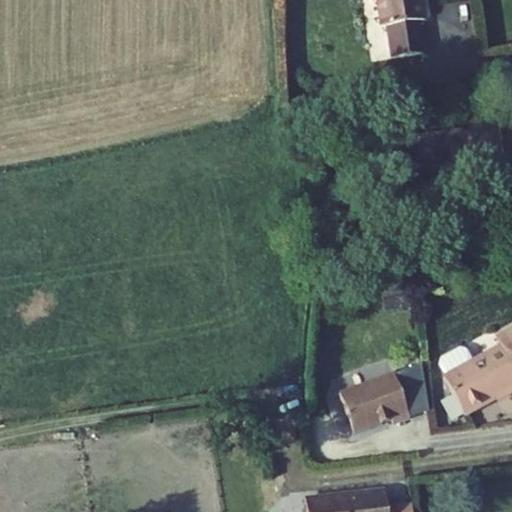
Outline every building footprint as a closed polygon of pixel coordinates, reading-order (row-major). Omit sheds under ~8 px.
[(388,29),(394,61),(424,56),(421,24),(424,23),(420,0),(376,0),(382,30),(388,29)] [(395,124),(400,159),(475,147),(470,111),(395,124)] [(511,336),(499,343),(502,349),(474,364),(467,350),(460,348),(441,358),(439,365),(446,378),(444,379),(464,417),(511,391),(511,336)] [(393,425),(410,419),(394,375),(340,394),(354,434),(392,421),(393,425)] [(296,497),(297,511),(381,511),(378,485),(296,497)]
